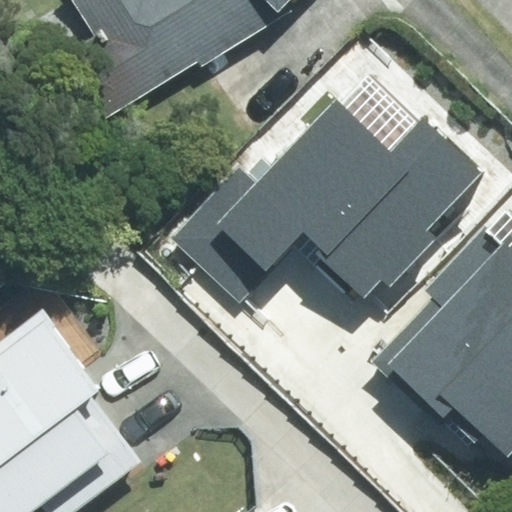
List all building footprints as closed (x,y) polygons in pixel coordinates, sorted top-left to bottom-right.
[(299,0),(71,0),(72,1),(32,27),(94,128),(281,21),(299,0)] [(364,298),(483,171),(427,120),(424,123),(369,72),(340,102),(336,98),(257,183),(239,166),(172,238),(240,301),(298,238),(364,298)] [(0,206),(15,196),(0,175),(0,206)] [(511,210),(506,205),(422,293),(432,302),(374,364),(386,376),(394,368),(443,415),(453,404),(508,456),(511,451),(511,210)] [(39,318),(0,345),(0,511),(35,511),(43,506),(47,511),(72,511),(142,462),(39,318)]
